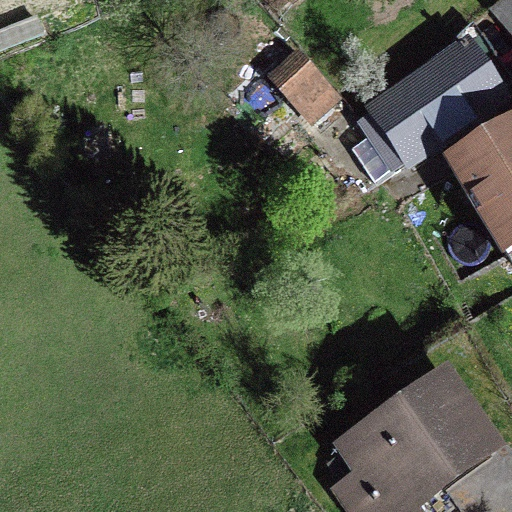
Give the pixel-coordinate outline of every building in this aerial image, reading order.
[(511,0),(501,0),(489,10),(511,36),(511,0)] [(473,27),(402,88),(439,144),(501,103),(476,66),(492,56),(473,27)] [(252,58),(310,122),(336,99),(292,50),(277,35),(252,58)] [(396,173),(439,144),(402,88),(362,123),(396,173)] [(511,135),(455,170),(511,263),(511,135)] [(451,511),(435,488),(491,449),(445,383),(327,466),(342,487),(337,491),(351,511),(451,511)]
